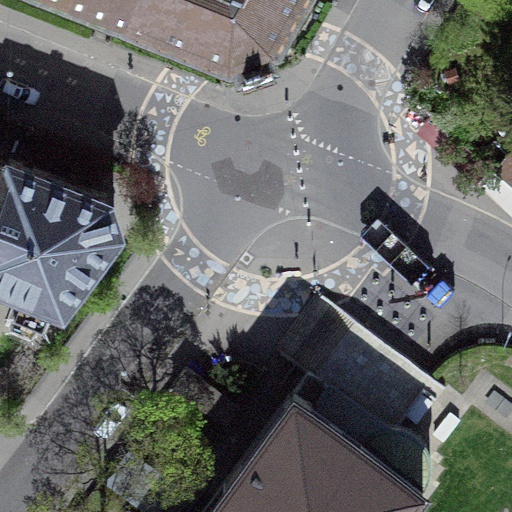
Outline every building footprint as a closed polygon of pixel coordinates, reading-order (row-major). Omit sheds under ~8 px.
[(98,0),(122,10),(125,0),(98,0)] [(125,0),(122,10),(224,50),(229,53),(235,51),(235,50),(269,38),(275,36),(278,31),(277,31),(294,0),(125,0)] [(511,150),(502,162),(511,171),(511,150)] [(0,190),(13,157),(9,155),(7,161),(0,157),(0,190)] [(17,158),(13,157),(0,190),(0,271),(23,280),(6,324),(36,336),(53,294),(60,297),(66,290),(65,289),(110,228),(111,229),(115,223),(113,215),(112,215),(108,201),(109,201),(107,194),(100,191),(99,192),(58,176),(17,159),(17,158)] [(189,366),(164,399),(213,436),(238,403),(189,366)] [(402,511),(424,483),(427,478),(429,473),(430,467),(430,460),(430,455),(428,449),(426,444),(423,439),(419,435),(415,431),(411,429),(406,427),(399,425),(392,424),(386,425),(379,427),(374,430),(368,434),(364,438),(344,424),(325,409),(338,392),(308,370),(295,387),(294,387),(201,511),(402,511)]
